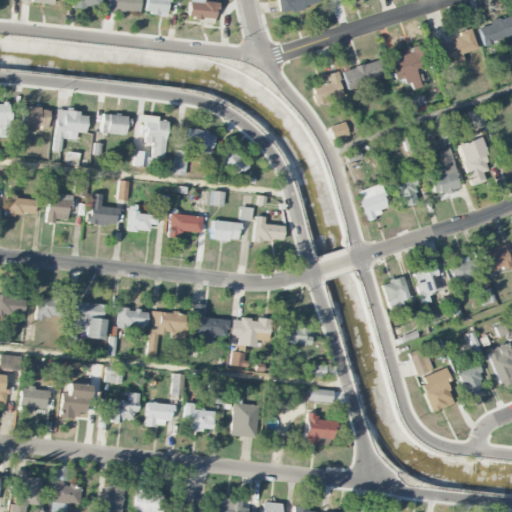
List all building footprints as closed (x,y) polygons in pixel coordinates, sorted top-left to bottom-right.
[(139,0),(107,0),(107,11),(139,12),(139,0)] [(166,0),(144,0),(144,13),(166,15),(166,0)] [(202,0),(187,0),(187,18),(215,19),(216,2),(203,2),(202,0)] [(511,15),(476,26),(481,45),(511,35),(511,15)] [(476,49),(469,29),(457,32),(459,39),(442,44),(440,37),(433,40),(440,61),(451,57),(453,65),(463,61),(460,54),(476,49)] [(394,81),(404,78),(407,91),(419,88),(415,70),(428,66),(423,49),(388,59),(394,81)] [(345,88),(378,79),(373,62),(341,70),(345,88)] [(309,87),(315,106),(344,98),(336,72),(324,75),(326,82),(309,87)] [(0,104),(0,137),(9,137),(8,104),(0,104)] [(19,124),(46,128),(48,110),(21,106),(19,124)] [(55,111),(52,151),(60,151),(61,139),(75,140),(75,133),(84,133),(85,113),(55,111)] [(99,133),(126,135),(127,117),(101,114),(99,133)] [(165,121),(157,121),(157,116),(135,115),(135,122),(144,123),(142,142),(151,143),(150,158),(162,159),(165,121)] [(332,140),(348,134),(343,122),(327,127),(332,140)] [(182,139),(189,141),(187,148),(208,154),(213,135),(185,127),(182,139)] [(483,181),(480,173),(489,170),(476,132),(466,135),(468,140),(455,145),(469,186),(483,181)] [(438,150),(444,172),(427,176),(433,195),(458,188),(447,148),(438,150)] [(185,151),(173,150),(172,175),(184,176),(185,151)] [(216,160),(232,178),(243,168),(226,150),(216,160)] [(149,152),(133,151),(132,167),(148,168),(149,152)] [(419,202),(411,177),(392,183),(400,208),(419,202)] [(125,200),(127,181),(116,181),(115,200),(125,200)] [(356,190),(362,220),(379,216),(378,209),(382,208),(377,185),(356,190)] [(222,206),(223,192),(210,191),(209,205),(222,206)] [(67,220),(68,194),(46,194),(44,223),(53,223),(53,219),(67,220)] [(87,195),(86,224),(114,225),(115,207),(99,207),(99,195),(87,195)] [(34,199),(6,196),(3,213),(32,216),(34,199)] [(148,224),(155,225),(156,215),(135,213),(136,206),(128,205),(125,230),(147,232),(148,224)] [(249,221),(250,208),(239,207),(237,219),(249,221)] [(200,216),(167,215),(167,238),(178,239),(178,232),(199,233),(200,216)] [(280,242),(281,225),(262,225),(262,217),(252,216),(251,240),(280,242)] [(209,239),(236,242),(238,223),(211,220),(209,239)] [(510,265),(503,245),(481,254),(489,273),(510,265)] [(448,264),(453,287),(467,284),(465,277),(476,275),(473,258),(448,264)] [(428,302),(426,294),(440,290),(432,266),(410,273),(420,304),(428,302)] [(401,306),(400,300),(407,299),(403,278),(380,282),(385,309),(401,306)] [(0,312),(22,315),(24,299),(0,296),(0,312)] [(61,317),(62,300),(35,299),(34,316),(61,317)] [(104,304),(75,303),(74,321),(84,321),(83,339),(102,339),(104,304)] [(227,320),(201,318),(202,305),(193,304),(189,341),(210,343),(211,335),(226,336),(227,320)] [(145,310),(116,309),(116,327),(145,328),(145,310)] [(144,359),(153,360),(156,332),(170,334),(169,338),(183,340),(185,315),(150,311),(144,359)] [(229,338),(237,339),(237,345),(253,347),(254,340),(267,341),(269,319),(255,318),(254,321),(231,318),(229,338)] [(497,337),(510,333),(506,321),(493,325),(497,337)] [(306,347),(308,329),(279,326),(278,344),(306,347)] [(487,350),(497,386),(511,382),(511,359),(508,345),(487,350)] [(429,372),(423,351),(410,355),(416,376),(429,372)] [(244,368),(245,353),(229,352),(229,367),(244,368)] [(18,356),(0,355),(0,369),(17,370),(18,356)] [(322,377),(322,364),(309,364),(308,377),(322,377)] [(486,389),(476,364),(456,372),(466,397),(486,389)] [(430,412),(453,404),(445,383),(449,381),(444,368),(417,378),(430,412)] [(112,382),(112,373),(114,373),(114,372),(103,371),(103,382),(112,382)] [(169,405),(180,405),(182,374),(170,374),(169,405)] [(86,384),(66,383),(66,393),(60,393),(59,417),(85,418),(86,384)] [(30,414),(30,407),(46,408),(47,389),(19,388),(18,413),(30,414)] [(330,391),(309,388),(307,400),(329,403),(330,391)] [(109,399),(107,422),(120,423),(120,419),(133,420),(135,393),(127,393),(127,400),(109,399)] [(170,425),(171,404),(144,403),(143,424),(170,425)] [(182,419),(186,419),(185,429),(211,431),(212,411),(192,410),(193,403),(183,403),(182,419)] [(255,404),(230,404),(229,437),(254,437),(255,404)] [(328,446),(331,422),(315,419),(315,414),(306,413),(302,443),(328,446)] [(9,511),(24,511),(25,504),(39,505),(40,478),(24,477),(25,471),(12,471),(9,511)] [(78,504),(79,485),(62,484),(62,480),(53,480),(52,503),(78,504)] [(120,511),(121,487),(103,486),(103,492),(96,491),(94,511),(120,511)] [(161,511),(162,491),(134,490),(132,511),(161,511)] [(242,511),(243,499),(214,498),(213,511),(242,511)] [(257,511),(279,511),(280,503),(258,501),(257,511)]
